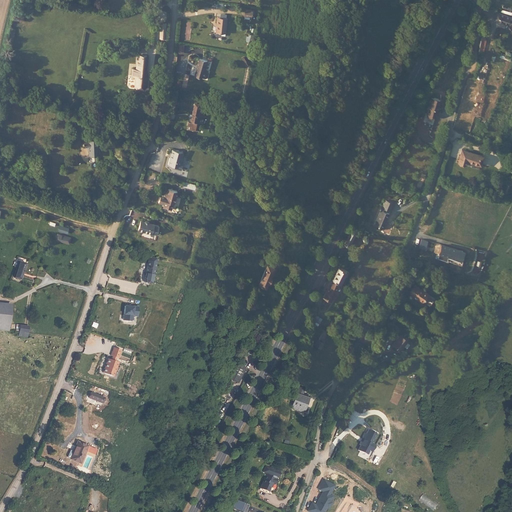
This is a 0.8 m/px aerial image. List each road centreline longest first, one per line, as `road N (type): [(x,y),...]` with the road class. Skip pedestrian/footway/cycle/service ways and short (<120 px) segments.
road 1 (secondary): [(455,0),(192,511)]
road 2 (unclassified): [(474,0),(468,67),(437,166),(396,272),(319,415),(315,458),(295,511)]
road 3 (tertiary): [(174,0),(155,126),(44,424),(0,511)]
road 4 (track): [(315,458),(368,378),(449,335),(511,281)]
